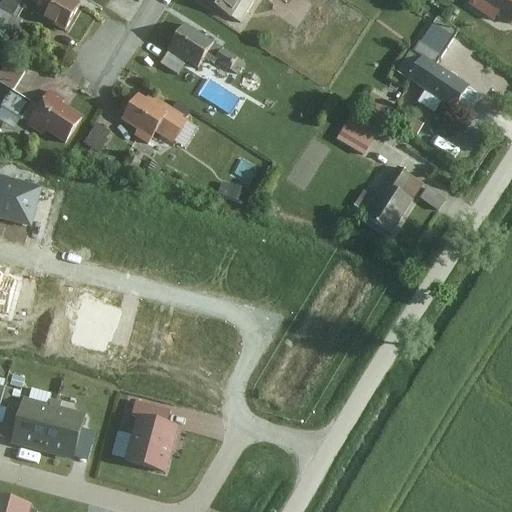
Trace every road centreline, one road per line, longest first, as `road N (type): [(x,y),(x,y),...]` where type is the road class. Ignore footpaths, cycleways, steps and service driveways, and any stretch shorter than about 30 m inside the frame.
road 1 (residential): [(241,427),(241,373),(262,323),(0,250)]
road 2 (tertiary): [(325,457),(511,168)]
road 3 (residential): [(241,427),(197,505),(174,510),(0,466)]
